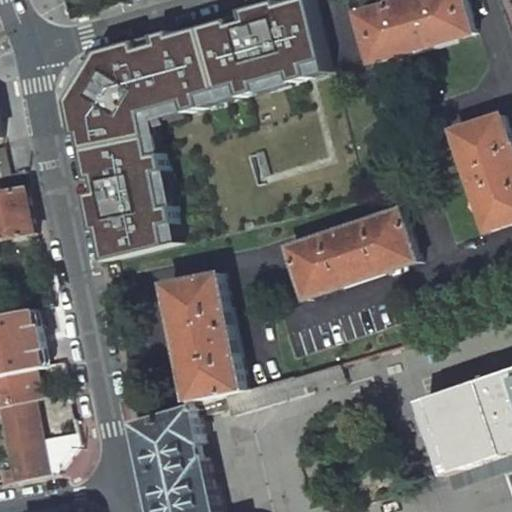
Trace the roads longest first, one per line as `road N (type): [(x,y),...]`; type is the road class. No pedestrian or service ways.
road 1 (residential): [(131,485),(35,55)]
road 2 (residential): [(35,55),(219,0)]
road 3 (unclassified): [(0,510),(131,485)]
